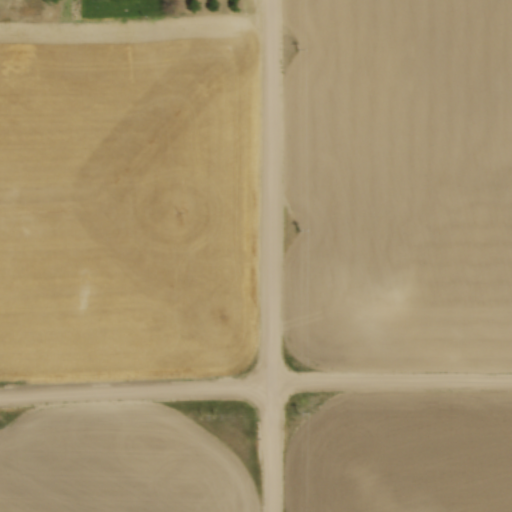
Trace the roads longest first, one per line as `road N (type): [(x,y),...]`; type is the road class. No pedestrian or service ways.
road 1 (residential): [(0,397),(511,383)]
road 2 (tertiary): [(272,511),(269,0)]
